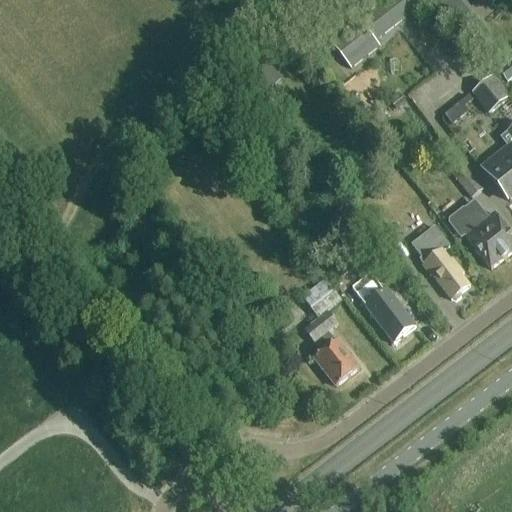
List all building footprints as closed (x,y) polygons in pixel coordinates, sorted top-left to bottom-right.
[(361,26),(333,49),(351,71),(379,48),(375,43),(424,5),(420,0),(391,0),(360,25),(361,26)] [(434,0),(471,44),(486,32),(459,0),(434,0)] [(511,61),(496,75),(504,85),(511,79),(511,61)] [(282,82),(268,65),(245,83),(274,119),(285,111),(277,101),(281,98),(273,89),(282,82)] [(470,97),(487,118),(509,101),(492,80),(470,97)] [(308,138),(289,115),(280,122),(299,145),(308,138)] [(428,139),(438,132),(429,120),(420,127),(428,139)] [(511,130),(508,134),(511,139),(511,146),(483,170),(509,204),(511,201),(511,130)] [(448,175),(470,203),(482,193),(459,165),(448,175)] [(511,239),(494,216),(487,221),(474,206),(465,213),(463,213),(451,223),(450,226),(461,239),(463,237),(491,272),(511,255),(511,239)] [(362,226),(379,248),(389,240),(372,218),(362,226)] [(433,230),(423,238),(409,249),(427,272),(432,278),(451,303),(452,302),(458,305),(462,302),(461,295),(469,289),(461,278),(463,275),(453,262),(451,263),(443,254),(449,250),(433,230)] [(342,297),(361,282),(343,259),(332,266),(335,270),(326,277),(342,297)] [(415,329),(387,292),(384,294),(370,277),(352,291),(365,309),(393,346),(415,329)] [(328,315),(342,304),(325,282),(302,299),(318,322),(328,315)] [(328,315),(318,322),(304,333),(322,355),(314,361),(318,366),(317,371),(320,375),(325,375),(336,389),(358,372),(344,354),(347,352),(339,342),(335,345),(328,336),(338,328),(328,315)] [(338,446),(347,456),(400,413),(392,403),(338,446)]
